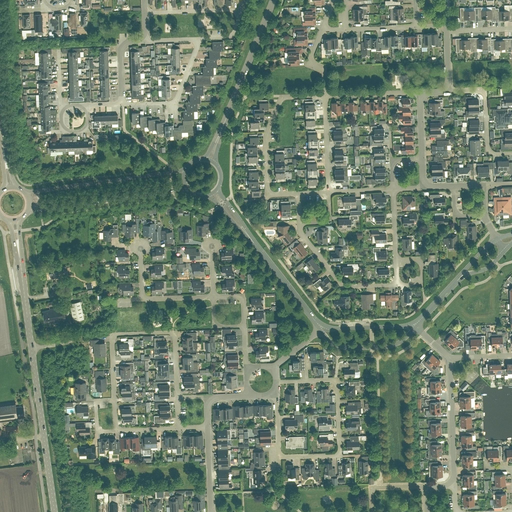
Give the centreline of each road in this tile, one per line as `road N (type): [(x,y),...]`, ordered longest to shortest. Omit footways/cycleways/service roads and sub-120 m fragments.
road 1 (secondary): [(54,511),(17,244)]
road 2 (residential): [(114,400),(113,335),(171,333),(177,397)]
road 3 (residential): [(298,193),(267,194),(266,132),(281,97),(325,95)]
road 4 (residential): [(278,457),(339,455),(337,382),(307,380)]
road 5 (tertiary): [(185,169),(26,192)]
road 6 (tertiary): [(28,210),(187,188)]
road 7 (residential): [(197,39),(231,36),(234,9),(144,12)]
road 8 (tertiary): [(221,130),(273,0)]
road 9 (residential): [(396,284),(343,285),(299,223)]
road 10 (residential): [(452,482),(449,358)]
